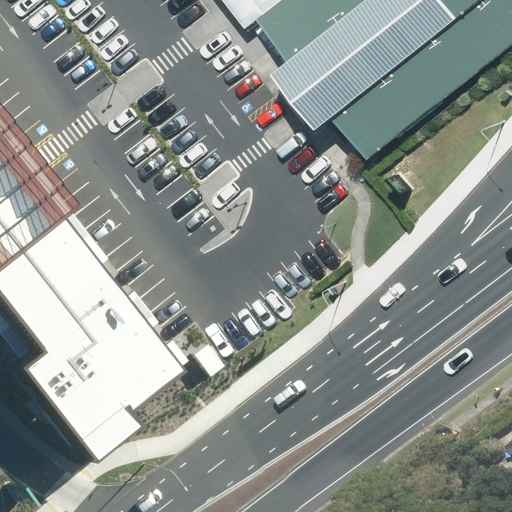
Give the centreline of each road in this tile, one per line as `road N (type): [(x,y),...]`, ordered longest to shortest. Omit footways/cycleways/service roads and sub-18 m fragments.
road 1 (primary): [(511,334),(272,511)]
road 2 (primary): [(148,511),(361,348)]
road 3 (primary): [(361,348),(511,177)]
road 4 (primary): [(361,348),(511,236)]
